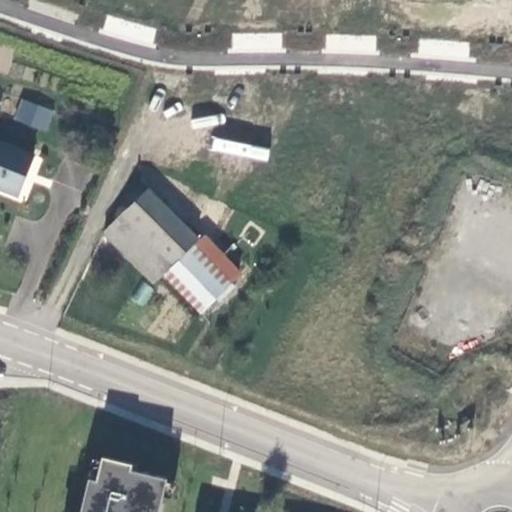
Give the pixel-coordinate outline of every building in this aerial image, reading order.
[(368,202),(399,133),(295,87),(253,180),(296,199),(307,174),(368,202)] [(49,129),(58,110),(27,97),(19,116),(49,129)] [(212,138),(211,151),(267,159),(269,147),(212,138)] [(35,155),(0,140),(0,187),(19,195),(35,155)] [(148,190),(106,233),(136,262),(158,283),(164,277),(167,274),(199,239),(148,190)] [(195,246),(167,274),(202,311),(232,283),(195,246)] [(125,461),(95,454),(90,478),(81,476),(73,511),(151,511),(160,476),(124,468),(125,461)]
